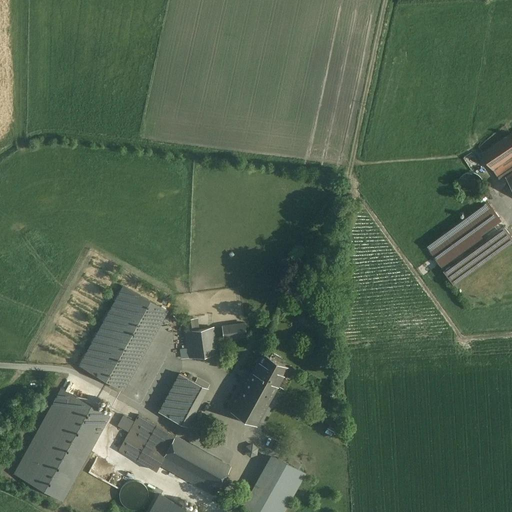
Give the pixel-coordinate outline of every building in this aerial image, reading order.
[(508,171),(511,168),(511,134),(486,152),(501,175),(508,171)] [(511,229),(491,199),(424,245),(448,281),(511,237),(511,229)] [(122,282),(85,366),(133,387),(170,303),(122,282)] [(243,319),(220,322),(222,334),(244,331),(243,319)] [(190,351),(215,349),(213,322),(187,325),(190,351)] [(230,411),(256,425),(288,368),(263,353),(230,411)] [(162,409),(187,422),(208,384),(183,370),(162,409)] [(109,417),(60,390),(14,473),(63,500),(109,417)] [(158,459),(173,432),(134,412),(117,443),(156,463),(158,459)] [(210,487),(224,460),(173,432),(158,459),(210,487)] [(247,445),(250,456),(260,453),(257,442),(247,445)] [(272,455),(243,507),(251,511),(282,511),(304,472),(272,455)] [(190,511),(158,494),(148,511),(190,511)]
